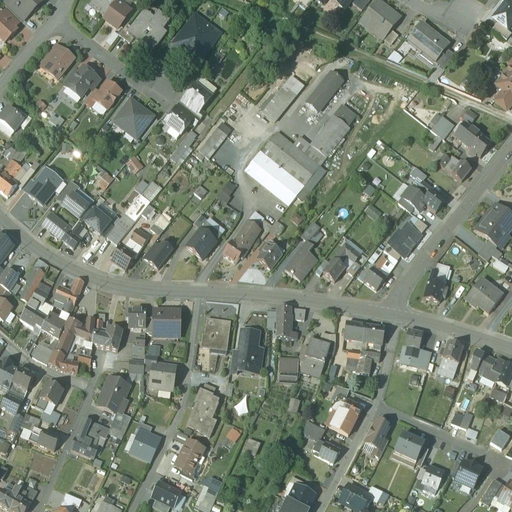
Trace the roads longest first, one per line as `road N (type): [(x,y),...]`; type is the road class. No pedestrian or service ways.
road 1 (residential): [(133,511),(180,409),(199,290)]
road 2 (residential): [(199,290),(130,287),(83,274),(1,217)]
road 3 (residential): [(511,147),(390,313)]
road 4 (residential): [(390,313),(199,290)]
road 5 (residential): [(496,466),(484,453),(375,405)]
road 6 (residential): [(91,385),(38,511)]
road 7 (residential): [(55,22),(163,100)]
road 8 (residential): [(375,405),(319,511)]
